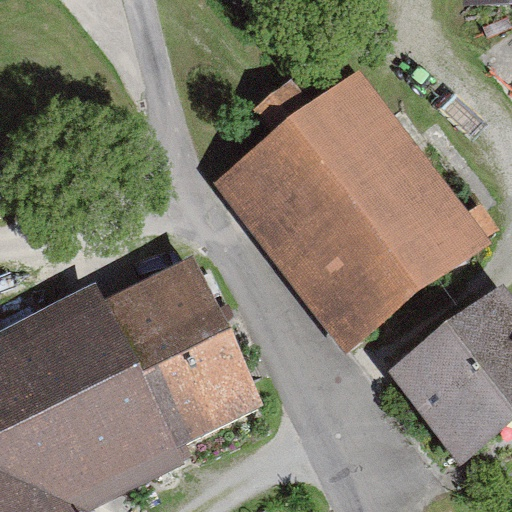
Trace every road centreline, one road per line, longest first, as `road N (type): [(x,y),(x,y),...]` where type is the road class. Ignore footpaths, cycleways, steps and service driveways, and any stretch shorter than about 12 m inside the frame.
road 1 (track): [(142,0),(198,195),(289,366),(354,511)]
road 2 (track): [(313,420),(511,277)]
road 3 (track): [(198,195),(0,254)]
road 4 (track): [(511,175),(430,46),(417,0)]
